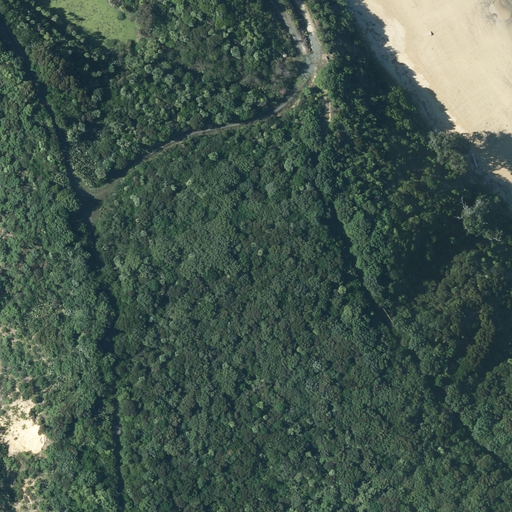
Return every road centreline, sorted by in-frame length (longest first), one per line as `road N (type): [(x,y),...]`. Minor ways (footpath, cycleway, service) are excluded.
road 1 (track): [(141,511),(141,415),(123,292),(96,194),(50,80),(0,1)]
road 2 (track): [(264,0),(308,71),(294,110),(264,138),(137,161),(96,194)]
